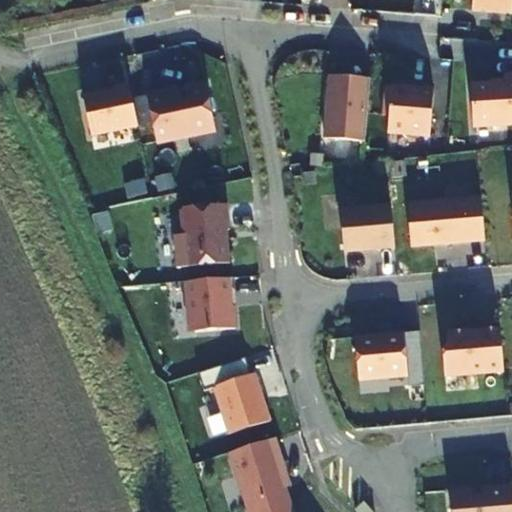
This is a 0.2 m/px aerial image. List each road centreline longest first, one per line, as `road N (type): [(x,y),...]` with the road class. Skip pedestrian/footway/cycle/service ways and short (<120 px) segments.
road 1 (track): [(0,56),(11,98),(126,338),(192,511)]
road 2 (residential): [(292,303),(253,79),(254,32)]
road 3 (residential): [(0,56),(30,61),(202,26),(254,32)]
road 4 (residential): [(292,303),(511,282)]
road 5 (residential): [(374,467),(321,417),(292,303)]
road 6 (residential): [(254,32),(431,44)]
road 7 (residential): [(511,444),(418,452),(374,467)]
